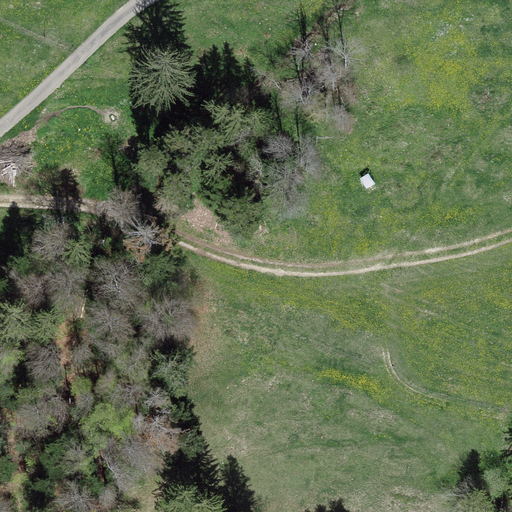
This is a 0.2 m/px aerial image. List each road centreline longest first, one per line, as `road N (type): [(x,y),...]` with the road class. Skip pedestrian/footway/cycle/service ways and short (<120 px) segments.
road 1 (track): [(0,207),(122,220),(252,264),(340,273),(413,267),(511,239)]
road 2 (track): [(0,120),(148,0)]
